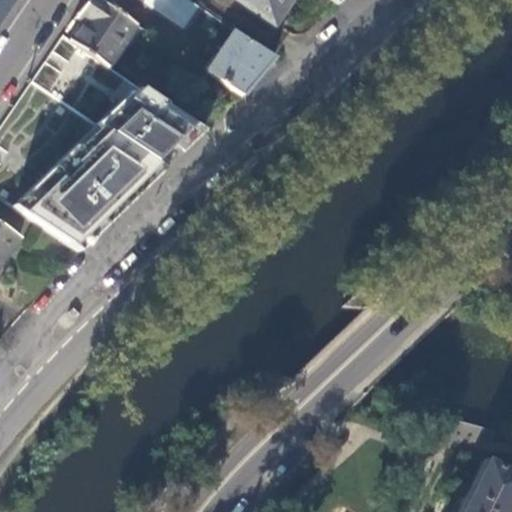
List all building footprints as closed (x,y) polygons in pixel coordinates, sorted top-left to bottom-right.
[(0,0),(0,21),(13,0),(0,0)] [(83,17),(68,40),(108,67),(137,25),(99,0),(85,0),(77,13),(83,17)] [(139,0),(185,30),(200,9),(186,0),(139,0)] [(236,0),(273,25),(290,0),(236,0)] [(205,71),(240,96),(273,58),(232,31),(205,71)] [(99,127),(161,170),(202,132),(141,90),(99,127)] [(57,168),(11,207),(77,252),(99,230),(119,211),(161,170),(99,127),(57,168)] [(0,267),(20,239),(0,225),(0,267)] [(511,473),(483,459),(456,511),(504,511),(511,496),(511,473)]
